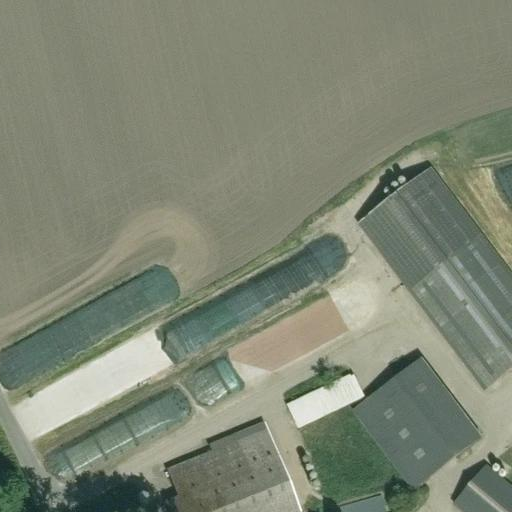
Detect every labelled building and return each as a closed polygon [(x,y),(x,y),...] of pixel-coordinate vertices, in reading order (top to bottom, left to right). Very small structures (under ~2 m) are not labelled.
[(358,229),(479,395),(511,370),(511,290),(429,177),(358,229)] [(420,370),(354,419),(410,493),(476,443),(420,370)] [(347,380),(286,410),(298,435),(360,406),(347,380)] [(170,511),(297,511),(263,430),(155,476),(170,511)] [(511,511),(511,488),(492,472),(460,509),(463,511),(511,511)]
